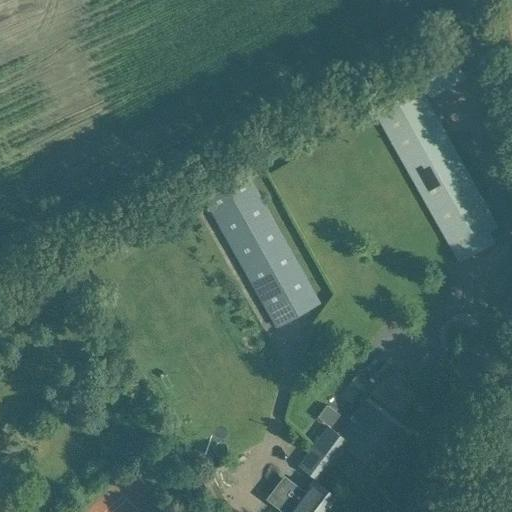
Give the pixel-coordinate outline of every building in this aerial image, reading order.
[(431,95),(466,75),(450,47),(415,67),(431,95)] [(460,261),(495,241),(489,231),(497,226),(411,68),(368,92),(460,261)] [(241,161),(198,184),(275,324),(318,300),(241,161)] [(398,375),(382,384),(393,402),(408,393),(398,375)] [(337,394),(329,407),(343,415),(351,402),(337,394)] [(364,425),(351,444),(380,466),(405,433),(365,402),(353,417),(354,418),(364,425)] [(328,426),(313,446),(333,461),(348,442),(348,441),(341,436),(328,426)] [(313,446),(299,465),(319,480),(333,461),(313,446)] [(338,511),(344,504),(312,480),(304,491),(291,480),(273,503),(285,511),(338,511)]
